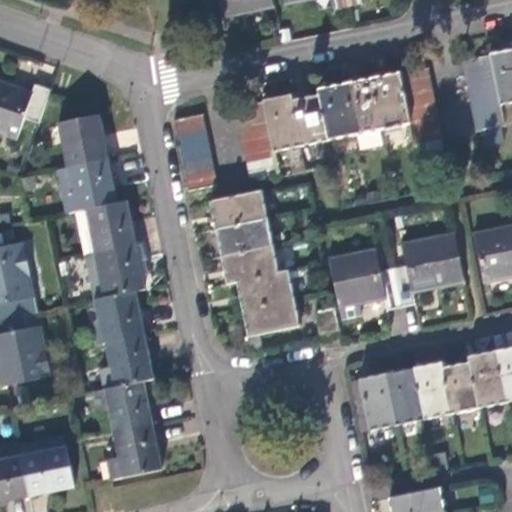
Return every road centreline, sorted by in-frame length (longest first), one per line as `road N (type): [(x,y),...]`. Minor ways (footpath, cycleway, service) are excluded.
road 1 (residential): [(141,82),(207,387)]
road 2 (residential): [(430,27),(141,82)]
road 3 (residential): [(322,358),(511,320)]
road 4 (residential): [(141,82),(114,61),(0,22)]
road 5 (residential): [(348,484),(322,358)]
